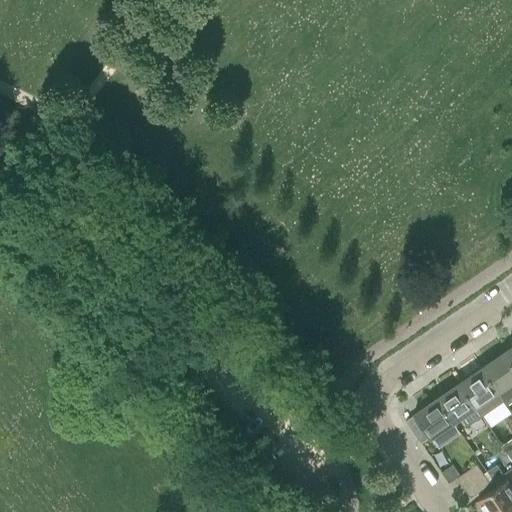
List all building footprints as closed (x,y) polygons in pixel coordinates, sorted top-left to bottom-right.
[(503,352),(511,365),(511,347),(504,353),(503,352)] [(481,367),(497,390),(511,379),(511,365),(503,352),(502,352),(503,354),(482,368),(481,367)] [(459,382),(458,383),(481,416),(504,401),(497,390),(481,367),(480,368),(481,369),(460,383),(459,382)] [(436,397),(436,398),(452,421),(459,416),(464,424),(469,425),(481,416),(458,383),(458,384),(437,399),(436,397)] [(414,415),(405,421),(420,444),(429,438),(430,438),(431,437),(430,436),(446,425),(452,421),(436,398),(435,398),(436,400),(415,414),(414,413),(413,414),(414,415)] [(511,439),(502,446),(508,456),(511,453),(511,439)] [(452,465),(441,473),(448,483),(459,475),(452,465)] [(456,478),(463,488),(483,475),(476,465),(456,478)] [(495,466),(486,472),(493,481),(502,475),(495,466)] [(483,475),(463,488),(470,498),(489,484),(483,475)] [(477,501),(484,511),(496,511),(511,501),(511,491),(505,481),(477,501)] [(511,511),(511,501),(496,511),(511,511)]
